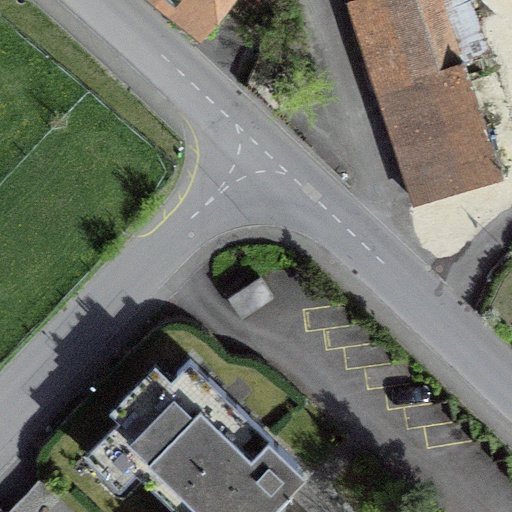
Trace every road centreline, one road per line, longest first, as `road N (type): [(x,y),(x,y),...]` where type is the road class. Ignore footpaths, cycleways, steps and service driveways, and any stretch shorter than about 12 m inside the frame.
road 1 (residential): [(269,166),(0,428)]
road 2 (residential): [(511,387),(269,166)]
road 3 (residential): [(269,166),(98,0)]
